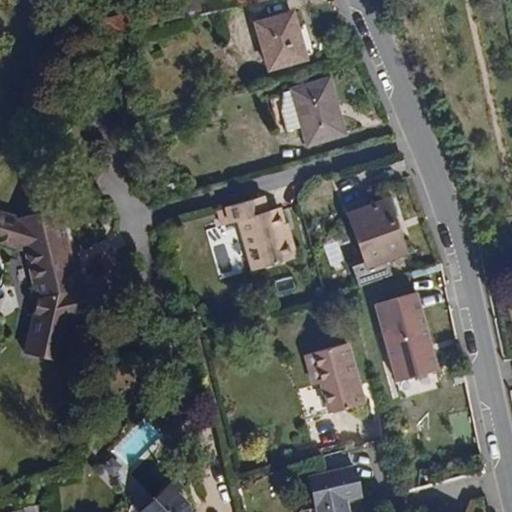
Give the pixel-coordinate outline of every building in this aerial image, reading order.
[(105,18),(110,37),(118,35),(131,32),(184,20),(179,0),(105,18)] [(293,13),(256,23),(268,69),(307,59),(293,13)] [(118,35),(118,38),(121,47),(134,43),(131,32),(118,35)] [(112,75),(127,71),(121,47),(118,38),(103,42),(112,75)] [(90,57),(72,63),(85,110),(104,104),(90,57)] [(330,78),(277,93),(288,130),(302,127),(307,144),(346,133),(330,78)] [(264,196),(226,206),(231,223),(239,222),(252,270),(294,259),(279,207),(267,211),(264,196)] [(358,287),(392,277),(387,260),(407,255),(392,202),(353,213),(367,262),(353,265),(358,287)] [(0,211),(0,242),(10,245),(25,249),(37,298),(63,291),(70,317),(112,308),(106,279),(79,286),(60,208),(20,217),(0,211)] [(63,291),(37,298),(26,351),(63,360),(70,317),(63,291)] [(444,370),(420,291),(378,304),(399,376),(444,370)] [(348,343),(306,353),(314,383),(321,381),(330,411),(365,403),(348,343)] [(355,466),(309,476),(317,511),(349,511),(347,498),(362,495),(355,466)] [(175,476),(169,483),(178,492),(183,487),(175,476)] [(178,492),(169,483),(138,511),(191,511),(189,502),(178,492)]
